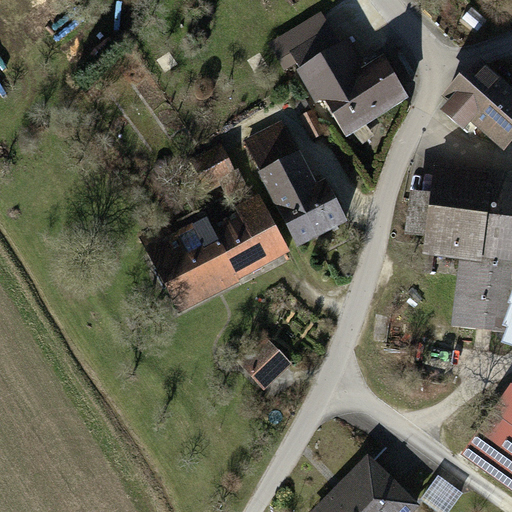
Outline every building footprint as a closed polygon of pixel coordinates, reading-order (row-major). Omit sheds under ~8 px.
[(292,64),(345,150),(413,109),(385,64),(369,74),(353,48),(346,53),(325,18),(293,37),(305,56),(292,64)] [(468,141),(476,132),(511,93),(511,92),(483,65),(445,106),(452,113),(446,120),(468,141)] [(511,93),(476,132),(511,164),(511,162),(511,93)] [(286,125),(245,145),(300,256),(350,232),(328,188),(319,192),(286,125)] [(221,148),(190,165),(208,198),(239,181),(221,148)] [(511,181),(438,172),(434,203),(413,201),(408,233),(429,236),(427,255),(462,260),(454,328),(504,333),(511,312),(511,181)] [(188,224),(145,245),(180,315),(288,261),(261,208),(211,233),(209,228),(194,235),(188,224)] [(294,372),(267,342),(241,366),(267,396),(294,372)] [(511,388),(469,452),(511,481),(511,388)] [(372,456),(314,511),(424,511),(426,511),(372,456)] [(427,499),(449,511),(452,511),(467,489),(442,474),(427,499)]
